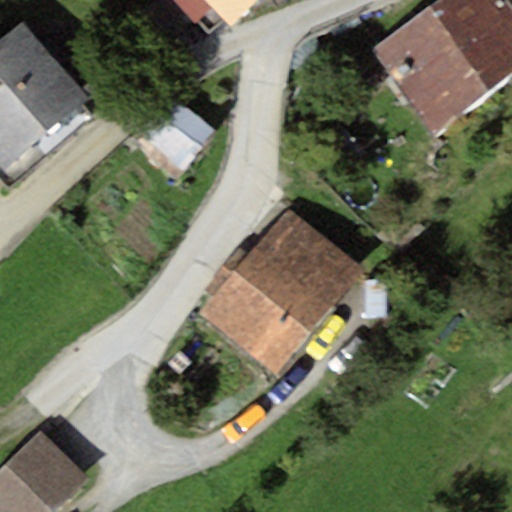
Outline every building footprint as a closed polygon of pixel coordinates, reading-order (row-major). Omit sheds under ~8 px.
[(208,0),(231,25),(258,0),(208,0)] [(511,0),(437,0),(372,49),(433,131),(511,72),(511,0)] [(25,24),(0,44),(0,165),(1,167),(86,98),(25,24)] [(175,96),(135,141),(177,178),(217,132),(175,96)] [(290,207),(201,313),(275,375),(364,269),(290,207)] [(44,431),(0,474),(0,511),(59,511),(92,480),(44,431)]
